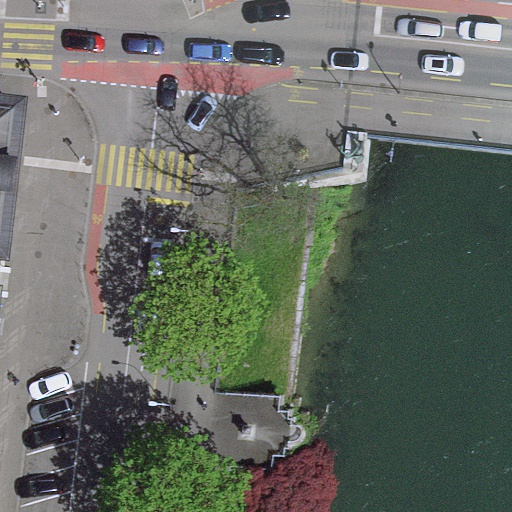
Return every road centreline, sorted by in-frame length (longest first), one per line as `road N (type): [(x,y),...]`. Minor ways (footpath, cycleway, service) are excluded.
road 1 (residential): [(192,6),(149,165),(107,511)]
road 2 (primary): [(192,6),(511,38)]
road 3 (primary): [(0,2),(192,6)]
